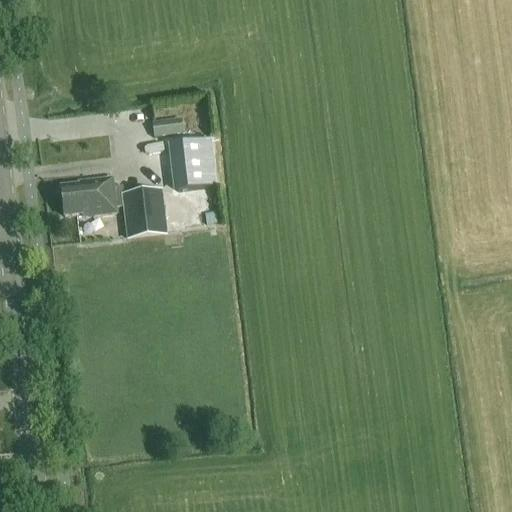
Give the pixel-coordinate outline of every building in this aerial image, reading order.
[(206,101),(186,102),(186,112),(207,111),(206,101)] [(181,121),(152,125),(154,140),(183,136),(181,121)] [(173,149),(178,194),(216,190),(212,145),(173,149)] [(161,195),(126,199),(123,200),(122,189),(113,190),(112,182),(79,186),(79,188),(62,190),(65,218),(82,216),(82,219),(116,215),(116,209),(123,209),(127,240),(165,235),(161,195)] [(204,215),(206,226),(218,225),(217,214),(204,215)]
